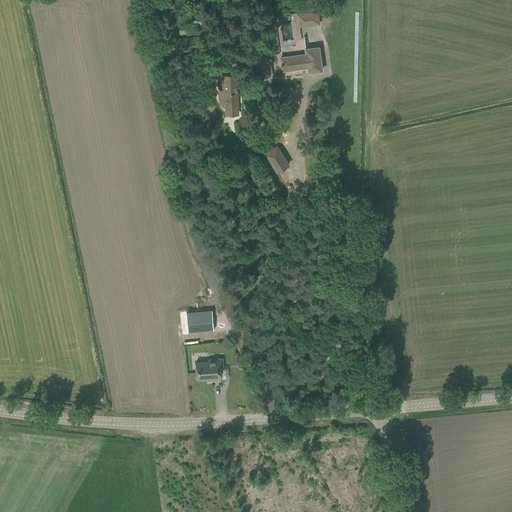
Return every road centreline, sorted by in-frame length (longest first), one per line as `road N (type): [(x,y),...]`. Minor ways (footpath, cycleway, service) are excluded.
road 1 (unclassified): [(139,0),(200,244),(284,415)]
road 2 (tertiary): [(0,409),(118,424),(284,415)]
road 3 (tertiary): [(384,408),(511,397)]
